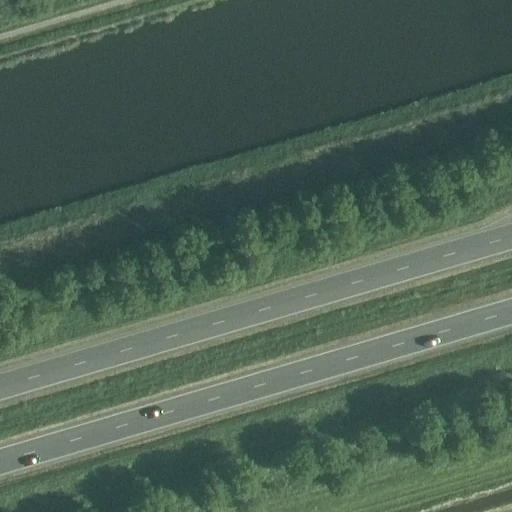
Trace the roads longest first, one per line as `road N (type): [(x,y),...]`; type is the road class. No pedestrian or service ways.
road 1 (trunk): [(511,235),(0,387)]
road 2 (trunk): [(0,467),(511,316)]
